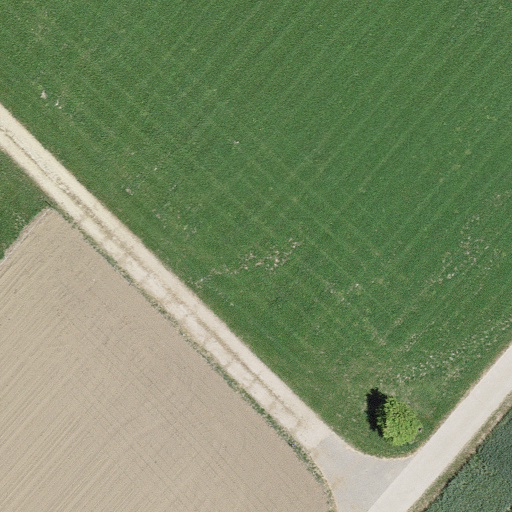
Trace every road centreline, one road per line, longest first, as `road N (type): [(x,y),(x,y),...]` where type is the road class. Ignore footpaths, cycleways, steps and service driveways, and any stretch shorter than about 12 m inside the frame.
road 1 (track): [(0,125),(391,511)]
road 2 (track): [(396,511),(511,377)]
